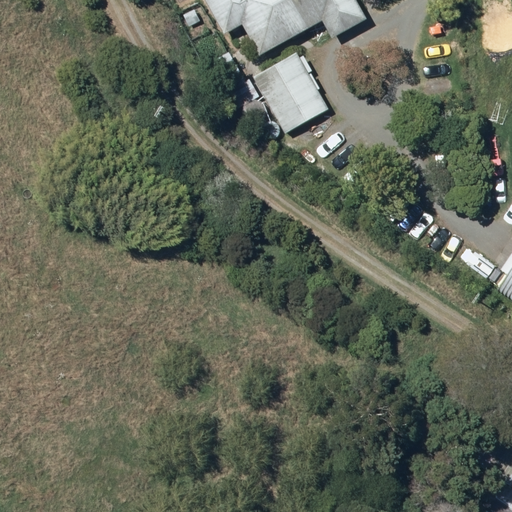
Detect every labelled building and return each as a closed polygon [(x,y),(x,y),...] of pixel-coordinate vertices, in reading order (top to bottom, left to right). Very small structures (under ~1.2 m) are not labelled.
[(209,0),(228,35),(247,24),(265,57),(327,23),(338,42),(370,24),(356,0),(209,0)] [(506,46),(489,46),(489,81),(506,81),(506,46)] [(259,102),(230,50),(213,59),(242,112),(259,102)] [(299,51),(256,77),(289,135),(333,109),(299,51)] [(511,259),(503,272),(509,276),(499,289),(511,298),(511,259)] [(511,506),(511,471),(495,495),(511,506)]
